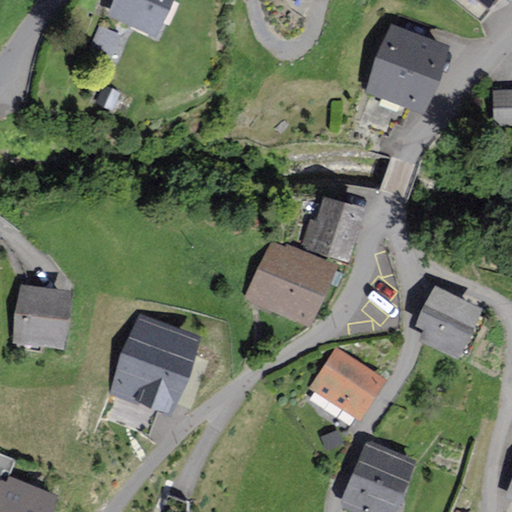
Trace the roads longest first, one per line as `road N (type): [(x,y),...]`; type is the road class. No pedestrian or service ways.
road 1 (residential): [(112,511),(180,432),(344,308),(388,205)]
road 2 (residential): [(406,254),(415,329),(409,356),(351,458),(336,511)]
road 3 (residential): [(511,33),(404,156),(388,205)]
road 4 (residential): [(406,254),(511,315)]
